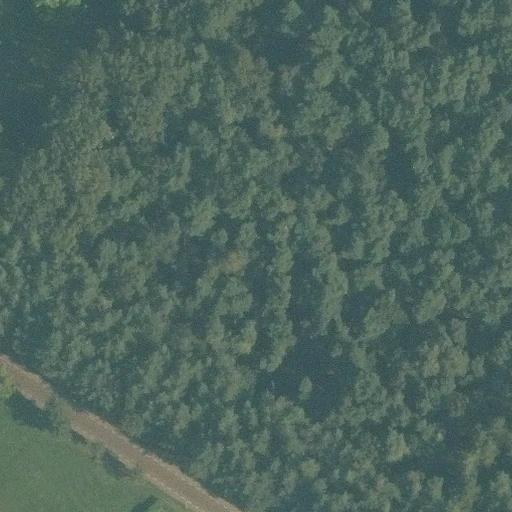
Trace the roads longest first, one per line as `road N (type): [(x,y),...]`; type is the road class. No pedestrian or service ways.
road 1 (track): [(281,0),(0,128)]
road 2 (tertiary): [(210,511),(0,371)]
